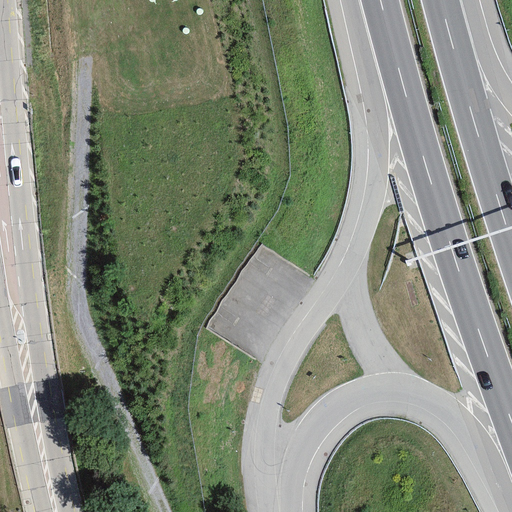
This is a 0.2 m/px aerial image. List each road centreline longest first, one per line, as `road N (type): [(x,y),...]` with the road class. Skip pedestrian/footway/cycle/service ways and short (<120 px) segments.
road 1 (motorway): [(379,0),(511,425)]
road 2 (primary): [(55,511),(13,302),(0,173)]
road 3 (motorway): [(355,251),(273,388),(267,429),(278,511)]
road 4 (motorway): [(359,0),(356,30),(377,150),(373,197),(355,251)]
road 5 (motorway): [(511,244),(439,0)]
road 6 (motorway): [(284,511),(299,451),(328,409),(378,387),(420,391)]
road 7 (motorway): [(355,251),(357,325),(380,361),(420,391)]
road 8 (motorway): [(420,391),(466,426),(509,511)]
